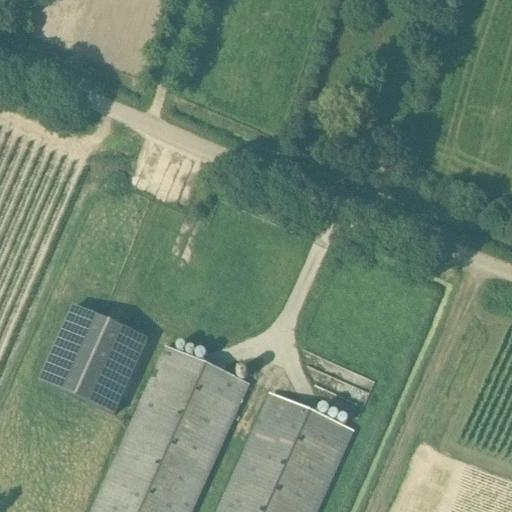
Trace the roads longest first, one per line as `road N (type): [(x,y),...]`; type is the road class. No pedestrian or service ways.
road 1 (unclassified): [(511,275),(0,64)]
road 2 (track): [(189,0),(148,125)]
